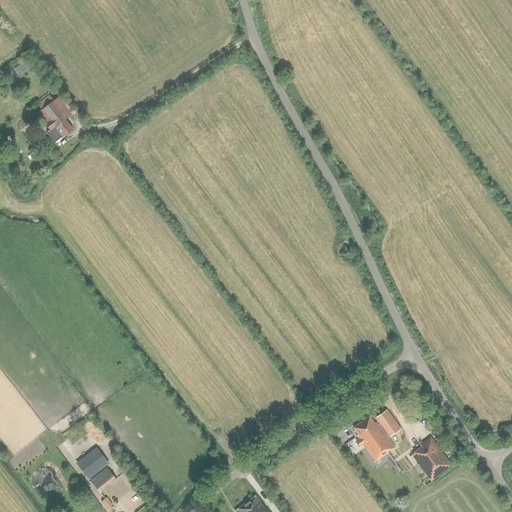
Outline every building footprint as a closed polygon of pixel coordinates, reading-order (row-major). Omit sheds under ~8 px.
[(27,60),(12,71),(18,80),(34,69),(27,60)] [(53,101),(50,96),(38,105),(42,110),(38,113),(40,116),(42,114),(45,119),(43,120),(50,129),(47,132),(53,139),(61,133),(63,136),(73,129),(65,119),(71,115),(57,98),(53,101)] [(388,452),(394,447),(388,438),(400,430),(390,415),(382,415),(378,421),(380,423),(378,424),(377,421),(375,422),(369,415),(353,427),(359,435),(358,436),(360,439),(357,441),(361,447),(364,445),(376,462),(389,453),(388,452)] [(431,479),(449,466),(430,440),(421,447),(422,448),(414,454),(431,479)] [(78,465),(89,479),(109,464),(98,450),(78,465)] [(108,469),(91,482),(100,493),(117,480),(108,469)] [(381,484),(375,475),(369,479),(376,488),(381,484)] [(268,511),(256,496),(236,511),(268,511)]
